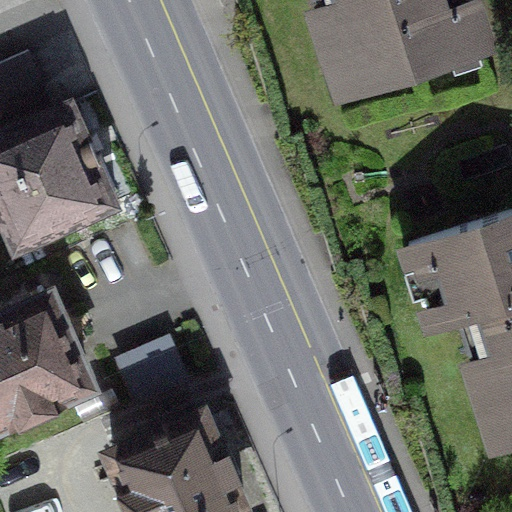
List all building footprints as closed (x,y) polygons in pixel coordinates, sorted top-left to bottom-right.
[(316,0),(342,80),(483,34),(472,0),(316,0)] [(72,93),(0,122),(0,180),(23,234),(115,195),(72,93)] [(511,206),(408,241),(435,321),(458,313),(499,437),(511,432),(511,206)] [(50,290),(0,311),(0,417),(89,379),(50,290)] [(250,511),(200,395),(104,437),(136,511),(250,511)]
